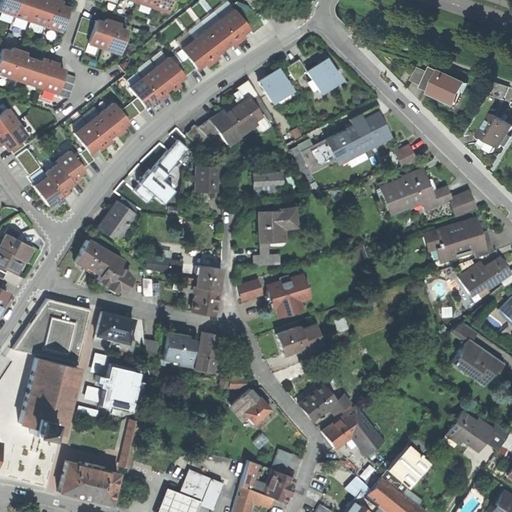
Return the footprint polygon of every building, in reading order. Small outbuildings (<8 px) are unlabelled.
[(17,0),(0,0),(0,10),(12,14),(17,0)] [(17,0),(12,14),(28,19),(34,0),(17,0)] [(51,0),(34,0),(28,19),(43,25),(51,0)] [(59,4),(60,1),(57,0),(51,0),(43,25),(58,30),(66,7),(59,4)] [(151,0),(150,6),(166,12),(167,8),(169,0),(151,0)] [(169,0),(167,8),(174,11),(177,1),(177,0),(169,0)] [(243,0),(242,0),(237,4),(244,12),(250,7),(243,0)] [(231,8),(238,16),(244,12),(237,4),(231,8)] [(244,12),(238,16),(242,22),(248,17),(254,13),(250,7),(244,12)] [(219,19),(236,41),(242,36),(240,33),(247,28),(242,22),(238,16),(231,8),(219,19)] [(263,24),(254,13),(248,17),(257,28),(263,24)] [(91,28),(93,21),(80,16),(78,23),(91,28)] [(257,28),(248,17),(242,22),(247,28),(251,33),(257,28)] [(111,20),(103,18),(102,22),(94,19),(93,21),(91,28),(89,35),(86,42),(102,47),(111,20)] [(230,46),(236,41),(219,19),(206,28),(221,48),(227,43),(230,46)] [(117,27),(118,23),(111,20),(102,47),(118,53),(126,30),(117,27)] [(91,28),(78,23),(76,30),(89,35),(91,28)] [(210,61),(217,56),(214,53),(221,48),(206,28),(193,38),(210,61)] [(89,35),(76,30),(73,37),(86,42),(89,35)] [(86,42),(73,37),(71,44),(84,49),(86,42)] [(210,61),(193,38),(180,49),(186,57),(195,67),(195,68),(202,63),(204,66),(210,61)] [(17,50),(10,47),(8,51),(0,48),(0,73),(8,77),(17,50)] [(24,56),(25,52),(17,50),(8,77),(24,82),(31,58),(24,56)] [(171,89),(177,84),(175,81),(182,76),(174,66),(167,56),(154,66),(169,86),(171,89)] [(302,59),(289,66),(297,80),(310,72),(323,94),(344,81),(330,56),(308,69),(302,59)] [(48,60),(41,57),(39,61),(31,58),(24,82),(39,87),(48,60)] [(195,67),(186,57),(180,61),(189,72),(195,67)] [(54,66),(55,62),(48,60),(39,87),(55,92),(57,86),(59,79),(61,72),(62,69),(54,66)] [(183,77),(189,72),(180,61),(174,66),(182,76),(183,77)] [(164,94),(162,91),(169,86),(154,66),(141,76),(158,99),(164,94)] [(281,66),(259,80),(274,104),(296,90),(281,66)] [(419,68),(411,81),(426,88),(432,74),(419,68)] [(441,70),(430,94),(438,98),(439,95),(455,102),(460,92),(464,94),(469,83),(441,70)] [(74,77),(61,72),(59,79),(72,84),(74,77)] [(158,99),(141,76),(128,86),(135,97),(143,106),(149,101),(152,104),(158,99)] [(57,86),(70,91),(72,84),(59,79),(57,86)] [(247,97),(248,98),(253,95),(255,92),(246,80),(233,88),(241,100),(247,97)] [(509,87),(495,82),(490,95),(504,100),(509,87)] [(57,86),(55,92),(54,93),(67,98),(70,91),(57,86)] [(144,108),(143,106),(135,97),(130,101),(138,112),(144,108)] [(221,114),(234,132),(243,126),(244,127),(252,122),(259,132),(267,126),(248,98),(247,97),(241,100),(222,114),(221,114)] [(138,112),(130,101),(124,106),(132,117),(138,112)] [(126,121),(118,110),(112,102),(98,112),(113,131),(116,134),(122,130),(119,127),(126,121)] [(132,117),(124,106),(118,110),(126,121),(132,117)] [(0,132),(15,121),(5,108),(0,111),(0,132)] [(218,141),(218,142),(222,140),(225,144),(237,136),(234,132),(221,114),(222,114),(220,111),(196,127),(214,144),(218,141)] [(113,131),(98,112),(85,122),(102,145),(109,140),(106,136),(113,131)] [(494,152),(498,146),(501,148),(504,143),(507,145),(511,137),(509,135),(511,129),(511,124),(494,114),(480,136),(484,138),(480,144),(494,152)] [(326,138),(336,159),(371,140),(373,144),(389,136),(379,116),(364,124),(362,119),(326,138)] [(15,121),(0,132),(0,141),(5,149),(7,147),(20,138),(25,134),(15,121)] [(102,145),(85,122),(72,132),(84,148),(87,152),(94,146),(97,149),(102,145)] [(220,145),(218,142),(218,141),(214,144),(196,127),(193,124),(184,134),(207,155),(220,145)] [(298,151),(309,172),(336,159),(326,138),(325,137),(298,151)] [(20,138),(7,147),(12,153),(24,144),(20,138)] [(184,166),(191,152),(176,139),(167,150),(166,150),(149,170),(147,169),(137,181),(138,183),(132,189),(145,200),(151,194),(160,202),(171,189),(159,178),(176,158),(184,166)] [(395,150),(399,158),(410,151),(407,144),(395,150)] [(295,145),(287,149),(306,184),(314,180),(309,172),(298,151),(295,145)] [(25,148),(14,156),(18,162),(30,154),(25,148)] [(92,159),(87,152),(84,148),(78,152),(87,163),(92,159)] [(82,170),(81,168),(72,157),(67,150),(54,160),(56,163),(71,182),(77,178),(75,175),(82,170)] [(399,158),(396,159),(400,167),(414,159),(410,151),(399,158)] [(87,163),(78,152),(72,157),(81,168),(87,163)] [(30,154),(18,162),(27,175),(39,166),(30,154)] [(64,187),(71,182),(56,163),(43,172),(45,175),(60,195),(66,191),(64,187)] [(214,165),(194,165),(194,190),(214,190),(214,165)] [(422,170),(378,188),(382,198),(387,196),(391,207),(417,197),(422,209),(435,204),(430,192),(422,170)] [(280,171),(250,172),(251,185),(267,184),(267,194),(273,193),(273,184),(280,184),(280,171)] [(60,195),(45,175),(32,185),(47,205),(53,200),(56,203),(62,198),(60,195)] [(430,192),(435,204),(450,198),(449,197),(445,186),(430,192)] [(449,197),(450,198),(456,214),(473,208),(467,190),(449,197)] [(114,201),(97,226),(115,239),(133,214),(114,201)] [(292,222),(290,207),(256,210),(258,254),(265,254),(264,240),(278,239),(277,224),(292,222)] [(437,246),(434,247),(438,260),(471,250),(483,246),(478,232),(474,218),(434,230),(438,242),(436,242),(437,246)] [(6,227),(2,233),(4,233),(15,239),(18,233),(6,227)] [(486,230),(478,232),(483,246),(471,250),(474,258),(492,251),(486,230)] [(15,239),(4,233),(0,240),(0,248),(19,258),(21,260),(28,246),(15,239)] [(85,240),(73,261),(82,266),(82,267),(97,275),(109,253),(85,240)] [(19,258),(0,248),(0,266),(12,272),(19,258)] [(121,291),(129,277),(122,270),(115,265),(119,259),(109,253),(97,275),(95,278),(105,284),(107,282),(121,291)] [(265,254),(258,254),(252,254),(252,264),(277,263),(276,253),(265,254)] [(147,255),(145,267),(178,273),(180,260),(147,255)] [(473,265),(456,277),(468,295),(482,285),(484,288),(498,279),(508,272),(507,271),(498,257),(477,271),(473,265)] [(197,266),(194,265),(193,272),(196,273),(193,285),(216,290),(219,268),(197,264),(197,266)] [(508,272),(498,279),(503,287),(511,279),(511,267),(507,271),(508,272)] [(304,280),(300,281),(298,274),(266,285),(267,288),(265,289),(264,290),(264,292),(263,296),(264,299),(267,301),(271,300),(273,306),(274,306),(276,314),(299,307),(296,299),(305,297),(303,291),(305,290),(306,288),(305,286),(307,284),(306,281),(304,280)] [(150,277),(141,277),(141,295),(151,295),(150,277)] [(254,278),(236,284),(240,299),(258,293),(254,278)] [(211,313),(216,290),(193,285),(189,309),(211,313)] [(511,293),(497,308),(511,323),(511,322),(511,293)] [(88,309),(43,298),(8,348),(31,354),(44,357),(44,359),(31,355),(14,423),(27,426),(25,432),(43,437),(45,430),(58,433),(75,367),(60,363),(60,361),(74,365),(88,309)] [(131,319),(99,311),(94,333),(110,337),(125,341),(126,337),(131,319)] [(310,315),(313,323),(314,324),(319,322),(316,313),(310,315)] [(310,315),(303,317),(306,325),(313,323),(310,315)] [(460,321),(448,331),(463,341),(465,338),(469,341),(476,332),(460,321)] [(317,341),(312,326),(303,329),(304,332),(299,333),(296,325),(273,333),(280,354),(317,341)] [(219,332),(201,328),(194,368),(212,371),(219,332)] [(161,355),(176,357),(175,363),(188,365),(193,338),(186,337),(186,334),(165,330),(161,355)] [(125,341),(110,337),(108,346),(131,352),(134,339),(126,337),(125,341)] [(155,340),(143,338),(145,353),(152,355),(155,340)] [(456,352),(449,362),(472,378),(483,364),(493,371),(499,362),(469,341),(465,338),(463,341),(455,352),(456,352)] [(103,379),(103,378),(98,396),(129,403),(137,369),(106,362),(106,363),(107,363),(103,379)] [(229,378),(227,378),(227,380),(226,386),(225,387),(243,386),(242,378),(240,378),(229,378)] [(296,402),(310,419),(326,406),(334,400),(333,399),(320,383),(296,402)] [(236,411),(238,409),(251,424),(269,409),(255,393),(254,394),(247,387),(229,403),(236,411)] [(334,400),(326,406),(332,414),(349,403),(341,393),(333,399),(334,400)] [(80,402),(77,408),(93,415),(96,410),(80,402)] [(353,404),(319,431),(332,447),(349,434),(352,437),(368,424),(353,404)] [(481,440),(488,430),(460,411),(447,430),(475,449),(481,440)] [(137,421),(128,419),(118,464),(126,466),(137,421)] [(488,430),(481,440),(496,450),(508,433),(494,423),(488,430)] [(368,424),(352,437),(364,452),(381,439),(378,436),(382,434),(378,429),(375,432),(368,424)] [(411,435),(406,443),(417,455),(424,447),(411,435)] [(406,443),(384,468),(397,479),(390,486),(399,493),(425,463),(417,455),(406,443)] [(274,454),(288,460),(291,453),(277,448),(274,454)] [(272,461),(285,466),(288,460),(274,454),(272,461)] [(63,459),(55,490),(108,503),(116,472),(97,467),(97,464),(83,461),(82,463),(63,459)] [(245,459),(238,484),(249,488),(256,463),(245,459)] [(269,468),(271,469),(282,473),(285,466),(272,461),(269,468)] [(199,498),(208,476),(186,468),(177,490),(199,498)] [(384,468),(378,476),(390,486),(397,479),(384,468)] [(261,493),(270,496),(283,501),(292,477),(282,473),(271,469),(261,493)] [(357,487),(362,481),(353,475),(343,488),(353,496),(359,488),(357,487)] [(199,498),(198,502),(197,503),(209,508),(220,481),(208,476),(199,498)] [(367,490),(364,494),(377,503),(376,504),(385,511),(399,493),(390,486),(378,476),(367,490)] [(230,509),(240,511),(244,511),(249,499),(252,489),(249,488),(238,484),(230,509)] [(157,503),(153,511),(193,511),(197,503),(198,502),(176,494),(177,490),(164,485),(157,503)] [(364,494),(367,490),(361,485),(359,488),(353,496),(351,499),(368,511),(369,511),(376,504),(377,503),(364,494)] [(261,493),(252,489),(249,499),(267,506),(270,496),(261,493)] [(198,502),(199,498),(177,490),(176,494),(198,502)] [(511,511),(511,497),(502,491),(494,503),(489,501),(481,511),(511,511)] [(423,511),(399,493),(385,511),(386,511),(423,511)] [(368,511),(351,499),(341,511),(368,511)] [(314,508),(320,511),(328,511),(330,510),(318,502),(314,508)]
